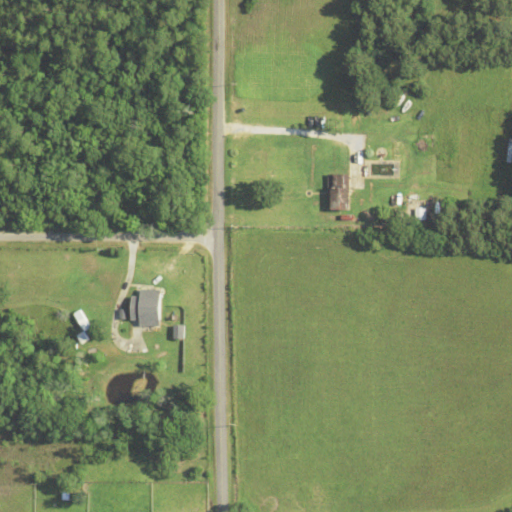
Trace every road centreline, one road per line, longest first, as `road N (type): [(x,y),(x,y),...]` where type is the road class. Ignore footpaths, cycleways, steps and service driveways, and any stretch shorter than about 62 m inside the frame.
road 1 (residential): [(222,511),(218,0)]
road 2 (residential): [(0,236),(217,237)]
